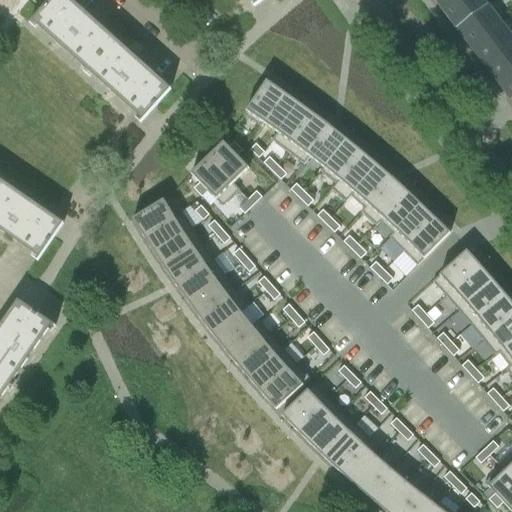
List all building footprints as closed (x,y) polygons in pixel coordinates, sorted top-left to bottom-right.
[(84,74),(85,74),(115,41),(87,17),(68,0),(52,0),(30,25),(31,26),(35,21),(89,69),(84,74)] [(255,0),(258,4),(256,5),(253,8),(253,9),(264,0),(255,0)] [(432,0),(443,13),(459,0),(432,0)] [(482,0),(459,0),(443,13),(456,30),(457,29),(486,7),(488,6),(482,0)] [(486,7),(457,29),(470,47),(499,25),(486,7)] [(511,41),(499,25),(470,47),(484,64),(511,42),(511,41)] [(115,41),(85,74),(85,75),(90,70),(143,118),(139,123),(140,124),(170,91),(115,41)] [(511,42),(484,64),(497,82),(511,70),(511,42)] [(511,70),(497,82),(510,99),(511,97),(511,70)] [(367,71),(352,83),(365,99),(380,87),(367,71)] [(266,82),(242,116),(260,128),(263,124),(262,124),(282,94),(266,82)] [(282,94),(262,124),(263,124),(270,129),(277,134),(278,135),(299,106),(282,94)] [(277,134),(271,142),(287,154),(315,117),(299,106),(278,135),(277,134)] [(315,117),(287,154),(303,166),(309,159),(308,158),(330,129),(331,129),(315,117)] [(330,129),(308,158),(309,159),(316,164),(323,169),(323,170),(346,141),(330,129)] [(323,169),(320,173),(335,185),(336,186),(339,183),(338,182),(361,154),(361,153),(348,143),(346,141),(323,170),(323,169)] [(234,143),(228,149),(236,158),(242,152),(234,143)] [(223,144),(206,160),(232,186),(233,185),(248,170),(236,158),(228,149),(223,144)] [(255,145),(250,151),(258,160),(264,154),(255,145)] [(335,185),(330,191),(345,203),(350,198),(349,197),(352,194),(353,194),(377,167),(362,154),(338,182),(339,183),(336,186),(335,185)] [(269,159),(263,165),(272,173),(277,167),(269,159)] [(206,160),(190,175),(199,184),(207,193),(222,208),(239,192),(233,185),(232,186),(206,160)] [(277,167),(272,173),(280,182),(286,176),(277,167)] [(352,194),(349,197),(350,198),(363,210),(364,211),(392,180),(377,167),(353,194),(352,194)] [(363,210),(360,213),(376,228),(379,224),(378,223),(406,193),(392,180),(364,211),(363,210)] [(199,184),(193,190),(202,199),(207,193),(199,184)] [(296,185),(290,191),(298,200),(304,194),(296,185)] [(0,186),(0,228),(40,256),(36,262),(37,262),(62,226),(61,225),(59,228),(0,186)] [(256,193),(247,201),(253,207),(261,199),(256,193)] [(406,193),(378,223),(379,224),(391,236),(392,236),(421,207),(406,193)] [(304,194),(298,200),(307,208),(313,202),(304,194)] [(167,199),(132,221),(142,238),(177,216),(167,199)] [(247,201),(238,210),(244,216),(253,207),(247,201)] [(200,207),(194,213),(202,222),(208,217),(200,207)] [(391,236),(388,239),(403,253),(435,221),(421,207),(392,236),(391,236)] [(322,211),(316,217),(325,226),(331,220),(322,211)] [(177,216),(142,238),(153,255),(192,230),(186,221),(181,213),(177,216)] [(331,220),(325,226),(334,235),(339,229),(331,220)] [(435,221),(403,253),(417,267),(450,235),(435,220),(435,221)] [(213,222),(207,228),(215,237),(222,231),(213,222)] [(192,230),(153,255),(164,272),(202,246),(197,238),(192,230)] [(222,231),(215,237),(224,246),(230,240),(222,231)] [(349,237),(343,243),(351,252),(357,246),(349,237)] [(164,272),(175,288),(175,287),(213,261),(208,253),(202,246),(164,272)] [(357,246),(351,252),(360,261),(366,255),(357,246)] [(238,250),(232,256),(240,265),(247,259),(238,250)] [(466,252),(432,283),(445,298),(479,267),(466,252)] [(213,261),(175,287),(187,303),(224,277),(234,270),(222,254),(213,261)] [(247,259),(240,265),(249,274),(255,269),(247,259)] [(375,264),(369,269),(378,278),(384,272),(375,264)] [(479,267),(445,298),(458,312),(492,282),(479,267)] [(384,272),(378,278),(387,287),(392,281),(384,272)] [(224,277),(187,303),(199,319),(235,292),(232,288),(224,277)] [(263,278),(257,284),(265,293),(271,287),(263,278)] [(492,282),(458,312),(465,321),(470,327),(506,298),(492,282)] [(271,287),(265,293),(273,302),(280,297),(271,287)] [(235,292),(199,319),(211,335),(239,313),(240,314),(248,308),(235,292)] [(470,327),(460,336),(471,350),(482,341),(482,342),(511,317),(511,304),(506,297),(506,298),(470,327)] [(0,380),(12,389),(13,388),(9,386),(50,327),(53,329),(54,328),(17,303),(0,327),(0,380)] [(239,313),(211,335),(223,351),(251,328),(258,321),(263,317),(253,304),(248,308),(240,314),(239,313)] [(288,306),(282,311),(290,321),(296,315),(288,306)] [(417,307),(411,312),(419,321),(425,316),(417,307)] [(296,315),(290,321),(298,330),(304,324),(296,315)] [(425,316),(419,321),(427,330),(434,325),(425,316)] [(511,317),(482,342),(495,357),(499,354),(498,353),(511,342),(511,317)] [(251,328),(223,351),(235,366),(271,336),(264,329),(258,321),(251,328)] [(313,334),(307,339),(315,348),(321,343),(313,334)] [(442,334),(436,340),(444,349),(451,343),(442,334)] [(271,336),(235,366),(249,381),(283,351),(271,336)] [(511,342),(498,353),(499,354),(509,368),(510,369),(511,366),(511,342)] [(321,343),(315,348),(323,358),(329,352),(321,343)] [(451,343),(444,349),(452,358),(459,352),(451,343)] [(283,351),(249,381),(262,396),(296,366),(290,358),(283,351)] [(467,362),(461,367),(469,376),(475,371),(467,362)] [(262,396),(275,411),(309,380),(296,366),(262,396)] [(343,367),(337,373),(346,382),(352,376),(343,367)] [(475,371),(469,376),(477,385),(483,380),(475,371)] [(352,376),(346,382),(355,390),(360,384),(352,376)] [(0,399),(8,387),(12,389),(0,380),(0,399)] [(314,385),(281,417),(295,432),(295,431),(328,400),(314,385)] [(492,390),(486,395),(494,404),(501,399),(492,390)] [(369,394),(363,399),(372,408),(378,402),(369,394)] [(501,399),(494,404),(502,413),(509,408),(501,399)] [(328,400),(295,431),(309,445),(341,413),(328,400)] [(378,402),(372,408),(381,417),(387,411),(378,402)] [(341,413),(309,445),(324,460),(355,426),(341,413)] [(396,420),(390,426),(398,434),(404,428),(396,420)] [(324,460),(338,473),(362,446),(363,447),(370,440),(355,426),(324,460)] [(404,428),(398,434),(407,443),(413,437),(404,428)] [(492,443),(483,451),(489,457),(498,449),(492,443)] [(362,446),(338,473),(353,486),(377,459),(363,447),(362,446)] [(422,446),(416,452),(425,461),(431,455),(422,446)] [(483,451),(475,459),(480,465),(489,457),(483,451)] [(431,455),(425,461),(433,469),(439,464),(431,455)] [(511,458),(500,469),(511,481),(511,458)] [(377,459),(353,486),(368,499),(391,472),(377,459)] [(511,511),(511,481),(500,469),(484,485),(494,496),(502,504),(509,511),(511,511)] [(391,472),(368,499),(383,511),(406,484),(391,472)] [(449,473),(443,479),(452,488),(457,482),(449,473)] [(457,482),(452,488),(460,496),(466,490),(457,482)] [(406,484),(383,511),(408,511),(421,496),(406,484)] [(471,495),(465,501),(473,509),(479,504),(471,495)] [(408,511),(432,511),(436,508),(435,507),(421,496),(408,511)] [(494,496),(488,501),(496,510),(502,504),(494,496)] [(436,508),(432,511),(449,511),(438,503),(435,507),(436,508)]
